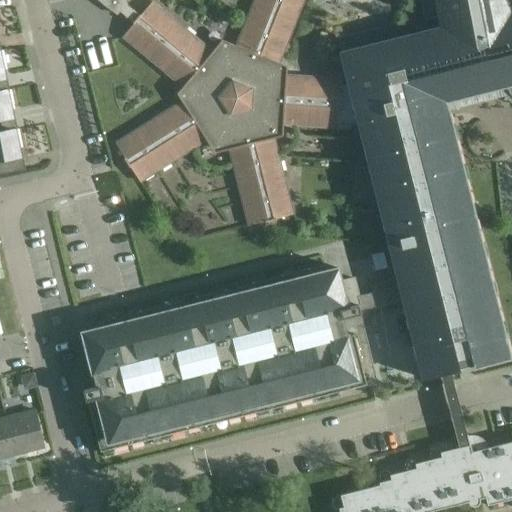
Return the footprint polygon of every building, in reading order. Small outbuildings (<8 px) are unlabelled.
[(508,358),(448,117),(446,110),(442,111),(439,99),(505,82),(506,85),(507,88),(509,91),(511,94),(511,10),(509,11),(507,4),(510,3),(509,0),(97,0),(117,14),(119,11),(133,22),(133,23),(122,37),(182,87),(181,89),(180,99),(181,101),(115,143),(124,158),(123,158),(129,168),(130,167),(140,182),(206,140),(210,147),(221,151),(229,149),(248,225),(265,221),(265,222),(276,219),(276,218),(292,214),(273,138),(282,136),(283,125),(338,128),(338,122),(359,124),(361,132),(400,287),(403,298),(423,379),(438,376),(453,372),(459,371),(473,367),(508,358)] [(0,132),(13,130),(9,109),(14,108),(10,89),(5,90),(0,91),(0,132)] [(0,174),(25,169),(24,168),(21,169),(17,148),(22,147),(18,129),(13,130),(0,132),(0,174)] [(366,385),(354,334),(353,334),(347,336),(343,318),(361,314),(360,309),(403,298),(400,287),(358,298),(353,279),(340,282),(337,268),(334,269),(336,274),(327,276),(324,265),(307,269),(308,275),(284,281),(283,275),(251,283),(252,289),(228,295),(226,289),(194,297),(196,304),(172,310),(170,303),(138,311),(140,318),(115,324),(114,317),(97,322),(99,332),(85,336),(84,332),(81,332),(96,387),(82,391),(85,401),(87,401),(100,452),(103,451),(102,450),(100,450),(99,445),(111,442),(113,448),(145,440),(143,434),(167,428),(169,434),(201,426),(199,420),(224,414),(225,420),(257,412),(256,406),(280,400),(281,406),(313,398),(312,392),(336,386),(338,392),(366,385)] [(34,373),(20,376),(23,391),(37,387),(34,373)] [(5,417),(15,455),(43,448),(33,410),(5,417)] [(0,459),(15,455),(5,417),(0,418),(0,459)] [(428,511),(467,502),(468,503),(468,504),(469,505),(470,506),(472,507),(474,507),(476,506),(477,505),(478,505),(479,504),(479,503),(479,502),(480,501),(480,500),(479,499),(485,498),(487,506),(511,499),(511,441),(484,449),(482,445),(480,442),(476,440),(472,439),(468,440),(455,443),(456,448),(440,452),(441,457),(414,464),(415,468),(389,475),(390,480),(378,483),(379,485),(340,495),(343,507),(338,508),(339,511),(428,511)]
